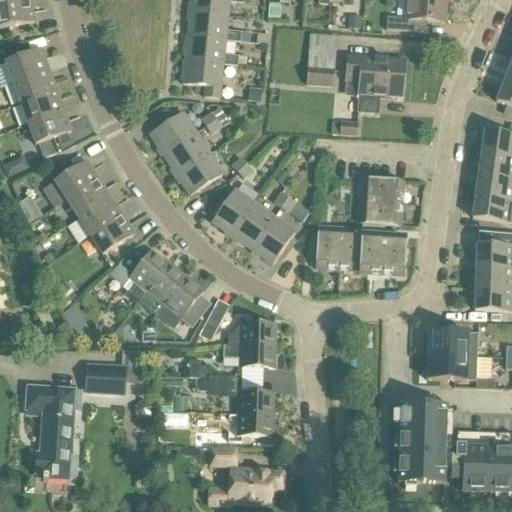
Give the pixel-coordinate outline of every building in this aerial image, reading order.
[(244,0),(191,0),(190,15),(228,18),(229,4),(244,6),(244,0)] [(342,0),(342,8),(353,9),(353,0),(342,0)] [(446,3),(408,0),(407,0),(406,20),(387,19),(386,32),(416,34),(417,22),(444,24),(446,3)] [(31,3),(0,7),(0,29),(34,25),(31,3)] [(268,20),(280,20),(281,5),(269,4),(268,20)] [(188,39),(225,43),(240,44),(241,34),(226,33),(228,18),(190,15),(188,39)] [(273,46),(273,26),(243,27),(244,46),(273,46)] [(311,37),(307,87),(331,89),(335,39),(311,37)] [(225,43),(188,39),(185,63),(223,67),(237,68),(238,58),(224,56),(225,43)] [(5,65),(12,85),(48,72),(40,52),(5,65)] [(405,63),(348,58),(346,84),(359,85),(358,97),(402,100),(405,63)] [(204,100),(219,101),(223,67),(185,63),(183,87),(205,89),(204,100)] [(12,85),(20,106),(55,93),(48,72),(12,85)] [(511,85),(504,82),(496,104),(511,110),(511,85)] [(247,103),(260,104),(262,91),(249,90),(247,103)] [(20,106),(28,127),(63,114),(55,93),(20,106)] [(63,114),(28,127),(35,147),(39,146),(50,142),(71,134),(63,114)] [(163,158),(196,136),(183,115),(149,137),(163,158)] [(201,123),(206,130),(216,123),(212,116),(201,123)] [(216,123),(206,130),(210,137),(221,130),(216,123)] [(357,126),(341,124),(340,138),(356,139),(357,126)] [(511,137),(484,134),(481,155),(511,159),(511,137)] [(196,136),(163,158),(176,178),(210,156),(196,136)] [(55,156),(50,142),(39,146),(44,160),(55,156)] [(8,159),(13,171),(32,163),(27,151),(8,159)] [(478,177),(511,181),(511,159),(481,155),(478,177)] [(210,156),(176,178),(190,199),(223,177),(210,156)] [(237,175),(246,167),(240,160),(231,169),(237,175)] [(66,203),(98,182),(86,164),(54,184),(66,203)] [(252,173),(246,167),(237,175),(243,182),(252,173)] [(511,181),(478,177),(475,199),(511,204),(511,181)] [(98,182),(66,203),(78,221),(110,201),(98,182)] [(315,269),(359,272),(358,276),(403,279),(405,241),(384,240),(384,228),(398,229),(400,184),(363,182),(361,226),(362,226),(362,235),(318,232),(315,269)] [(232,239),(255,206),(234,192),(212,225),(232,239)] [(274,206),(281,210),(288,200),(281,195),(274,206)] [(28,226),(41,218),(29,199),(18,206),(28,226)] [(511,207),(511,204),(475,199),(472,221),(509,226),(511,207)] [(288,200),(281,210),(288,215),(295,205),(288,200)] [(110,201),(78,221),(90,240),(122,219),(110,201)] [(255,206),(232,239),(252,253),(275,220),(255,206)] [(122,219),(90,240),(102,258),(134,237),(122,219)] [(275,220),(252,253),(272,266),(295,234),(275,220)] [(511,237),(481,234),(480,247),(477,247),(476,270),(511,271),(511,237)] [(129,281),(123,289),(140,303),(146,295),(169,266),(152,253),(129,281)] [(169,266),(146,295),(140,303),(138,305),(147,312),(155,302),(163,308),(186,280),(169,266)] [(511,292),(511,271),(476,270),(475,291),(511,292)] [(186,280),(163,308),(181,322),(203,294),(186,280)] [(55,292),(63,306),(74,298),(66,285),(55,292)] [(511,314),(511,292),(475,291),(474,314),(511,314)] [(87,336),(99,331),(85,299),(73,304),(87,336)] [(38,316),(43,328),(44,328),(43,327),(50,324),(51,325),(51,324),(42,304),(46,314),(39,317),(38,316)] [(80,350),(111,350),(110,340),(88,340),(73,307),(64,315),(80,350)] [(213,311),(209,319),(204,327),(216,333),(225,317),(213,311)] [(228,348),(275,349),(276,327),(240,326),(240,330),(238,330),(233,334),(233,337),(228,336),(228,348)] [(155,335),(142,335),(142,344),(155,344),(155,335)] [(423,342),(422,358),(467,360),(468,336),(428,335),(427,342),(423,342)] [(110,340),(111,350),(123,350),(123,340),(110,340)] [(275,372),(275,349),(228,348),(223,348),(223,361),(239,361),(239,370),(275,372)] [(422,358),(422,375),(426,375),(426,382),(466,384),(467,360),(422,358)] [(190,380),(199,381),(209,381),(209,368),(200,368),(200,364),(190,364),(190,380)] [(144,391),(145,373),(85,369),(83,398),(123,401),(124,389),(144,391)] [(233,382),(209,381),(199,381),(199,394),(208,394),(208,396),(233,397),(233,382)] [(28,391),(27,416),(44,418),(41,457),(37,457),(36,475),(40,475),(40,479),(43,480),(43,483),(46,483),(47,480),(74,482),(75,459),(69,459),(72,413),(78,413),(80,394),(28,391)] [(237,417),(273,418),(274,395),(238,394),(237,417)] [(400,408),(398,486),(404,486),(404,489),(403,489),(403,490),(417,491),(417,490),(416,490),(416,487),(421,487),(421,486),(444,486),(444,475),(446,415),(446,409),(400,408)] [(273,418),(237,417),(236,439),(272,440),(273,418)] [(472,436),(462,436),(462,445),(463,445),(472,445),(472,436)] [(483,445),(483,436),(472,436),(472,445),(483,445)] [(483,445),(493,445),(493,437),(483,436),(483,445)] [(504,437),(493,437),(493,445),(503,446),(504,437)] [(503,446),(511,446),(511,437),(504,437),(503,446)] [(450,475),(450,482),(462,483),(462,496),(511,497),(511,451),(461,450),(455,450),(454,456),(451,455),(450,475)] [(210,452),(210,468),(235,468),(235,452),(210,452)] [(232,473),(231,493),(211,491),(210,507),(231,509),(231,505),(268,508),(269,490),(282,491),(283,477),(232,473)]
